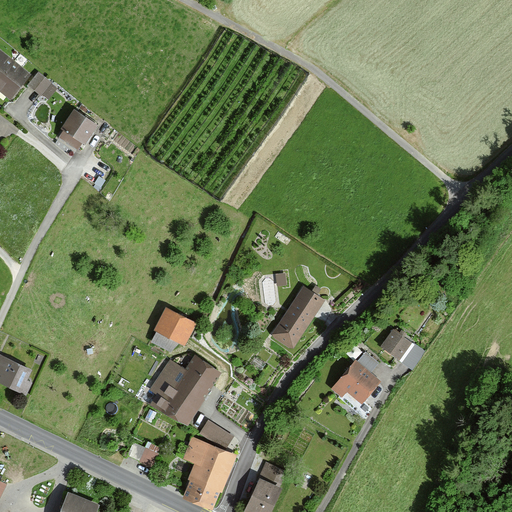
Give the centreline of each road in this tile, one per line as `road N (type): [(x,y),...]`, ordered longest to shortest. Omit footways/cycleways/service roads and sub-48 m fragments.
road 1 (tertiary): [(226,511),(290,375),(511,152)]
road 2 (track): [(464,197),(334,84),(184,0)]
road 3 (secondary): [(0,416),(195,511)]
road 4 (residential): [(0,321),(76,163)]
road 5 (track): [(320,511),(397,372)]
